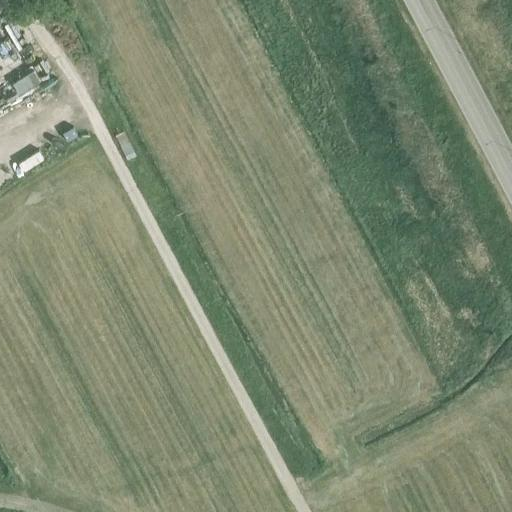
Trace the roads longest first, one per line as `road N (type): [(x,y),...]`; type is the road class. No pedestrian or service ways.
road 1 (unknown): [(87,83),(303,511)]
road 2 (tertiary): [(418,0),(511,176)]
